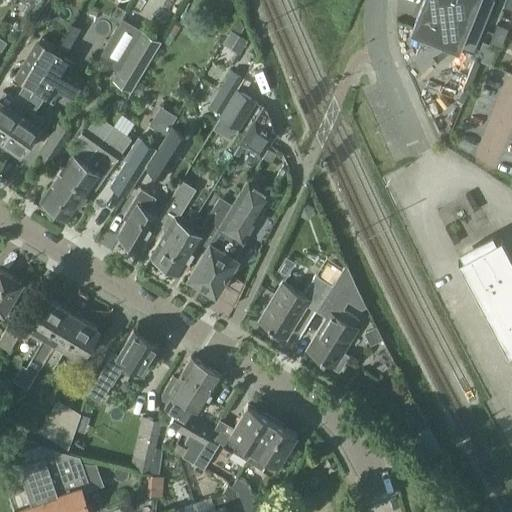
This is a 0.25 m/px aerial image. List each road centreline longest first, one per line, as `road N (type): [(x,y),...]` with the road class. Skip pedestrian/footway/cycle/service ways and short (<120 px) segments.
road 1 (residential): [(385,511),(347,428),(0,214)]
road 2 (residential): [(422,153),(378,52),(376,0)]
